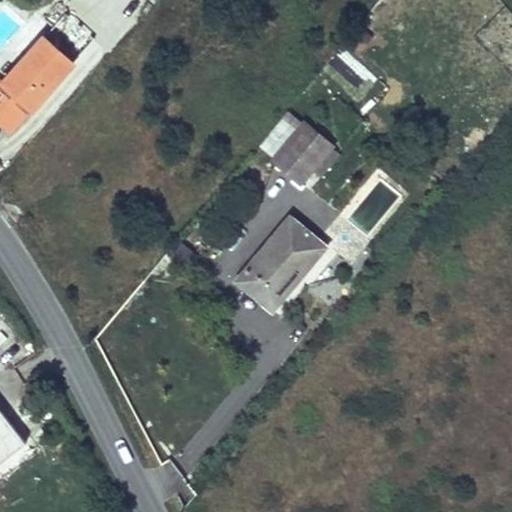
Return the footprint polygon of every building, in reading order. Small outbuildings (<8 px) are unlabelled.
[(0,48),(22,24),(3,7),(0,10),(0,48)] [(63,16),(51,31),(81,57),(94,41),(79,27),(82,22),(77,16),(72,22),(63,16)] [(11,136),(73,65),(43,39),(5,84),(0,79),(0,126),(2,128),(11,136)] [(285,147),(303,125),(290,115),(273,137),(285,147)] [(322,179),(341,157),(303,125),(285,147),(274,159),(303,185),(312,170),(322,179)] [(272,310),(325,246),(290,218),(238,283),(272,310)] [(0,466),(28,446),(0,410),(0,466)]
